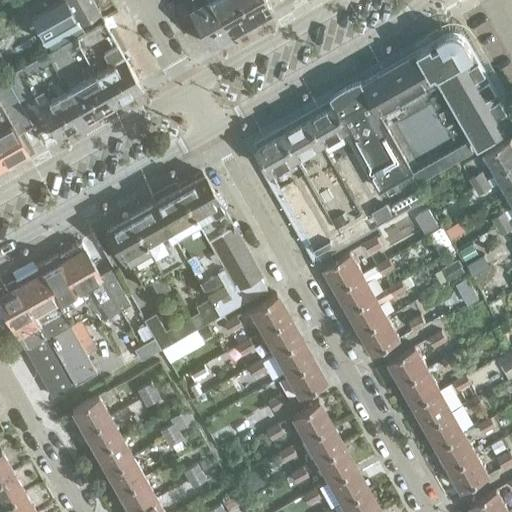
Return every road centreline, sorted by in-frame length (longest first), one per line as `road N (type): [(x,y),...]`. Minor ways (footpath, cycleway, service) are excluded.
road 1 (unclassified): [(427,511),(210,130)]
road 2 (unclassified): [(210,130),(427,0)]
road 3 (residential): [(0,249),(210,130)]
road 4 (residential): [(188,90),(0,197)]
road 5 (unclassified): [(346,0),(188,90)]
road 6 (residential): [(81,511),(0,370)]
